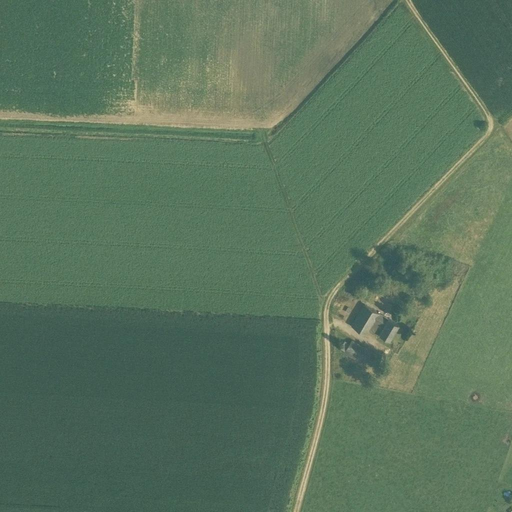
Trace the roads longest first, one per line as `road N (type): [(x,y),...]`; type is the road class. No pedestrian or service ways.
road 1 (track): [(408,0),(490,128),(325,306)]
road 2 (unclassified): [(297,511),(328,394),(325,306)]
